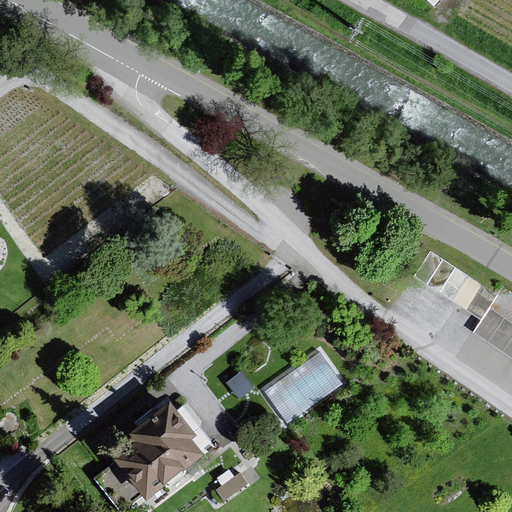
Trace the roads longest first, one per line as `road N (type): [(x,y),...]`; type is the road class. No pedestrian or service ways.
road 1 (residential): [(511,262),(146,65)]
road 2 (residential): [(294,254),(0,43)]
road 3 (residential): [(511,406),(294,254)]
road 4 (residential): [(294,254),(271,216),(134,102),(146,65)]
road 5 (residential): [(511,87),(359,0)]
road 6 (residential): [(146,65),(34,0)]
